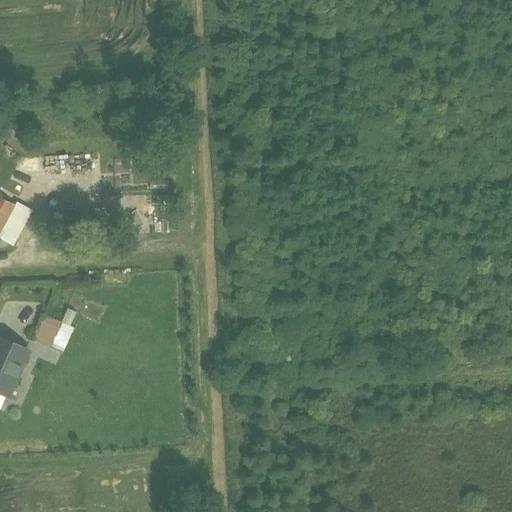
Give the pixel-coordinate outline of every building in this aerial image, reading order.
[(0,180),(0,224),(8,228),(26,195),(0,180)] [(32,338),(30,343),(50,351),(52,347),(62,324),(44,316),(34,339),(32,338)] [(98,340),(62,324),(52,347),(84,361),(86,358),(89,361),(98,340)] [(0,330),(0,342),(25,353),(30,343),(32,338),(3,325),(0,330)] [(25,353),(0,342),(0,393),(9,397),(16,381),(28,355),(25,353)] [(84,361),(78,368),(87,376),(96,367),(89,361),(86,358),(84,361)] [(87,376),(78,368),(71,376),(82,386),(89,377),(87,376)] [(30,388),(16,381),(9,397),(23,404),(30,388)] [(104,404),(93,402),(87,432),(128,440),(133,414),(104,408),(104,404)]
